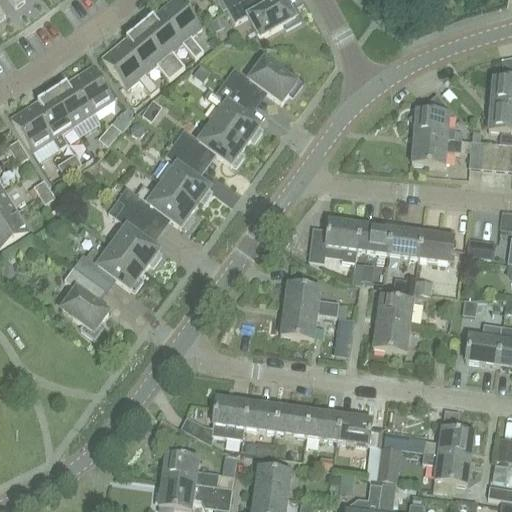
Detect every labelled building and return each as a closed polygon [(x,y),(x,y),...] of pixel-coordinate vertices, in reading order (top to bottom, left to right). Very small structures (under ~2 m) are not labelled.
[(5,0),(15,12),(30,0),(5,0)] [(219,0),(227,14),(251,0),(219,0)] [(260,13),(252,0),(251,0),(227,14),(234,27),(247,20),(259,42),(283,29),(285,33),(301,24),(292,8),(288,11),(282,0),(260,13)] [(176,1),(157,17),(195,63),(203,56),(191,41),(202,32),(176,1)] [(195,63),(157,17),(138,32),(176,78),(184,71),(172,56),(182,48),(194,63),(195,63)] [(138,32),(120,47),(158,93),(158,92),(146,78),(156,69),(168,84),(176,78),(138,32)] [(220,46),(214,39),(207,45),(214,52),(220,46)] [(158,93),(120,47),(101,63),(127,94),(138,85),(150,99),(158,93)] [(224,86),(248,103),(257,91),(281,108),(288,98),(292,101),(302,86),(288,76),(285,80),(263,64),(249,84),(233,73),(224,86)] [(71,84),(93,118),(114,104),(92,71),(71,84)] [(489,109),(511,110),(511,84),(492,83),(489,109)] [(71,84),(51,97),(73,131),(93,118),(71,84)] [(248,103),(224,86),(215,98),(227,107),(212,127),(245,150),(250,144),(254,147),(262,135),(258,132),(260,130),(239,115),(248,103)] [(51,97),(31,110),(53,143),(52,144),(58,154),(67,148),(61,138),(73,131),(51,97)] [(511,110),(489,109),(487,134),(500,135),(499,148),(499,149),(508,149),(511,149),(511,110)] [(53,143),(31,110),(10,123),(32,157),(52,144),(53,143)] [(413,142),(454,145),(455,135),(455,133),(447,132),(448,118),(415,116),(415,117),(408,123),(414,130),(413,142)] [(183,135),(174,148),(197,165),(206,153),(230,170),(231,169),(235,172),(244,160),(240,157),(245,150),(212,127),(198,146),(183,135)] [(105,136),(114,144),(121,136),(111,128),(105,136)] [(114,144),(105,136),(98,144),(107,152),(114,144)] [(461,145),(454,145),(413,142),(411,168),(444,170),(446,156),(460,157),(461,157),(461,145)] [(13,160),(23,153),(18,145),(8,151),(13,160)] [(481,174),(483,147),(471,146),(469,173),(481,174)] [(496,148),(483,147),(481,174),(493,175),(496,148)] [(197,165),(174,148),(165,160),(176,169),(162,189),(195,213),(199,206),(203,209),(212,197),(208,194),(209,193),(188,178),(197,165)] [(499,148),(496,148),(493,175),(506,176),(508,149),(499,149),(499,148)] [(29,162),(23,153),(13,160),(18,168),(29,162)] [(75,159),(66,164),(73,174),(81,169),(75,159)] [(73,174),(66,164),(57,170),(64,180),(73,174)] [(39,200),(49,194),(44,185),(33,192),(39,200)] [(195,213),(162,189),(154,199),(143,190),(136,200),(126,193),(117,205),(147,227),(156,215),(180,232),(181,231),(185,234),(194,222),(190,219),(195,213)] [(0,224),(16,215),(3,194),(0,196),(0,224)] [(49,194),(39,200),(44,209),(55,202),(49,194)] [(147,227),(117,205),(107,218),(126,231),(112,251),(144,275),(149,268),(153,271),(161,259),(158,256),(159,255),(138,240),(147,227)] [(0,254),(29,235),(16,215),(0,224),(0,254)] [(356,256),(360,229),(328,225),(327,234),(312,232),(307,267),(322,268),(323,261),(341,264),(340,266),(355,268),(357,256),(356,256)] [(391,233),(360,229),(356,256),(357,256),(387,260),(391,233)] [(391,233),(387,260),(418,264),(421,238),(391,233)] [(453,242),(421,238),(418,264),(449,268),(453,242)] [(472,244),(470,261),(493,263),(495,247),(472,244)] [(82,259),(73,272),(97,289),(106,277),(129,295),(130,293),(134,296),(143,284),(139,281),(144,275),(112,251),(104,261),(92,253),(85,262),(82,259)] [(361,285),(363,269),(355,268),(352,288),(359,289),(360,289),(361,285)] [(97,289),(73,272),(64,285),(76,294),(61,314),(83,329),(80,333),(94,344),(105,330),(101,327),(108,317),(88,302),(97,289)] [(405,281),(405,285),(403,296),(412,297),(414,283),(405,281)] [(415,285),(413,299),(422,300),(422,299),(430,300),(432,287),(415,285)] [(287,289),(283,315),(317,319),(317,320),(336,322),(338,307),(319,305),(320,293),(287,289)] [(422,300),(413,299),(397,297),(396,304),(421,307),(422,300)] [(409,332),(409,333),(435,336),(436,328),(410,325),(413,307),(380,302),(376,328),(409,332)] [(475,321),(477,305),(463,303),(461,319),(475,321)] [(317,319),(283,315),(280,341),(313,345),(317,320),(317,319)] [(336,348),(348,350),(351,326),(340,324),(336,348)] [(409,332),(376,328),(373,354),(406,359),(409,333),(409,332)] [(496,370),(502,332),(501,332),(500,344),(469,339),(465,366),(496,370)] [(511,333),(502,332),(496,370),(511,372),(511,333)] [(245,434),(249,407),(216,402),(213,429),(213,433),(204,431),(187,421),(180,433),(211,451),(213,441),(243,445),(244,434),(245,434)] [(279,411),(249,407),(245,434),(275,438),(279,411)] [(279,411),(275,438),(306,442),(310,415),(279,411)] [(310,415),(306,442),(337,446),(341,420),(310,415)] [(373,424),(341,420),(337,446),(376,452),(379,437),(371,436),(373,424)] [(423,457),(470,464),(474,438),(441,433),(438,448),(425,446),(423,457)] [(511,443),(500,442),(498,464),(511,466),(511,443)] [(381,452),(379,468),(399,470),(401,454),(381,451),(381,452)] [(470,464),(423,457),(421,468),(435,470),(433,485),(467,489),(470,464)] [(162,483),(217,490),(219,480),(197,477),(198,464),(165,459),(162,483)] [(331,476),(333,463),(321,461),(319,474),(331,476)] [(365,482),(376,484),(379,468),(367,466),(365,482)] [(254,498),(288,503),(291,477),(258,472),(254,498)] [(213,511),(217,490),(162,483),(158,511),(164,511),(191,511),(193,503),(200,504),(204,511),(207,511),(213,511)] [(220,488),(219,511),(234,511),(235,488),(220,488)] [(390,498),(404,500),(406,491),(382,488),(379,508),(388,509),(390,498)] [(357,504),(346,511),(378,511),(381,491),(369,489),(367,505),(357,504)] [(488,502),(511,506),(511,494),(490,491),(488,502)] [(286,511),(288,503),(254,498),(252,511),(286,511)]
